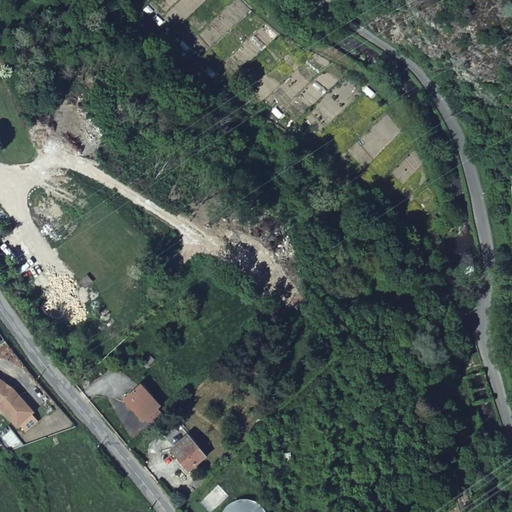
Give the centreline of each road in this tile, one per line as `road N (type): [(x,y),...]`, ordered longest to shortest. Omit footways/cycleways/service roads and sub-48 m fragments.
road 1 (residential): [(511,441),(478,325),(485,251),(463,140),(421,71),(320,0)]
road 2 (secondary): [(0,304),(165,511)]
